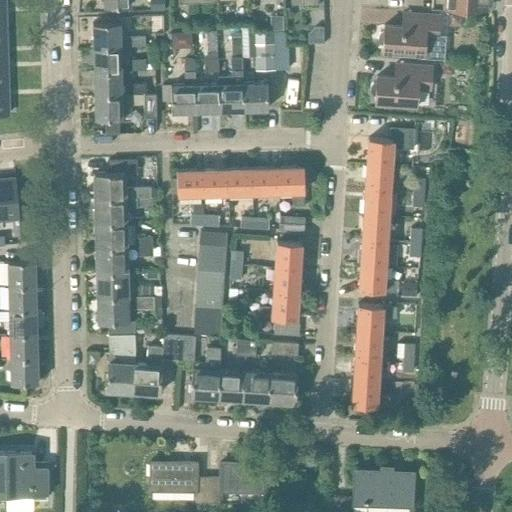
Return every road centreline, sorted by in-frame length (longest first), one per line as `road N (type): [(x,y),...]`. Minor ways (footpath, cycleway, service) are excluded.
road 1 (tertiary): [(488,445),(511,46)]
road 2 (residential): [(335,137),(318,434)]
road 3 (residential): [(69,419),(65,146)]
road 4 (residential): [(65,146),(335,137)]
road 5 (residential): [(318,434),(69,419)]
road 6 (residential): [(488,445),(318,434)]
road 7 (residential): [(65,146),(57,0)]
road 8 (residential): [(335,137),(345,0)]
